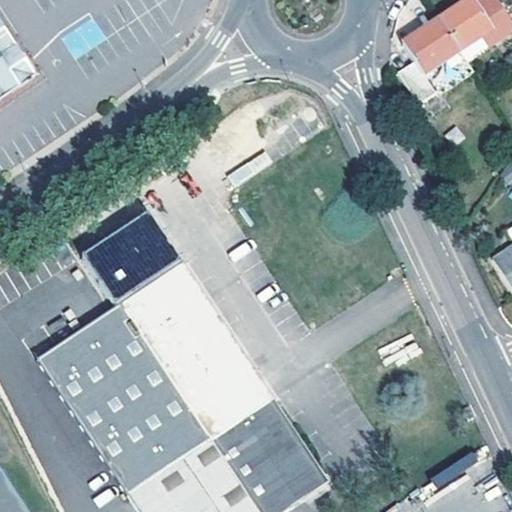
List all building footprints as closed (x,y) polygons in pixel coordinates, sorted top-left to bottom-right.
[(469,0),(438,21),(460,54),(483,38),(490,48),(511,33),(511,21),(498,0),(475,0),(474,1),(473,0),(469,0)] [(438,21),(403,44),(415,62),(399,73),(420,104),(437,93),(427,76),(460,54),(438,21)] [(0,23),(0,53),(14,44),(0,23)] [(0,100),(35,77),(25,61),(14,44),(0,53),(0,100)] [(511,159),(500,177),(503,182),(511,176),(511,159)] [(285,511),(329,483),(273,400),(243,420),(224,391),(254,371),(149,209),(83,253),(119,305),(37,363),(136,511),(285,511)] [(511,246),(492,260),(511,290),(511,246)] [(273,400),(254,371),(224,391),(243,420),(273,400)] [(27,511),(0,470),(0,511),(27,511)]
